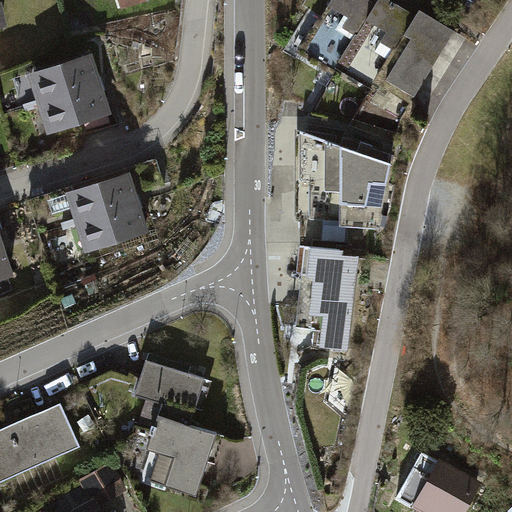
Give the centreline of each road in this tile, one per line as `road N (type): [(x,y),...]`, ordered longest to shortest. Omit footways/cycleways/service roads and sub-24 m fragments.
road 1 (residential): [(349,511),(423,175),(445,120),(511,23)]
road 2 (residential): [(199,0),(178,108),(146,141),(0,194)]
road 3 (residential): [(251,0),(252,273)]
road 4 (residential): [(252,273),(0,376)]
road 5 (track): [(511,442),(443,385),(450,255),(408,238)]
road 6 (residential): [(252,273),(267,390),(295,504)]
